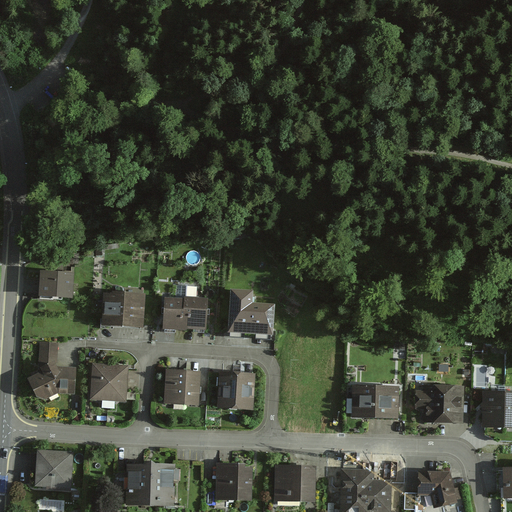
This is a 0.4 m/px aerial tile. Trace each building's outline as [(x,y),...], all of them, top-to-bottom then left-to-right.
[(40,274),(39,300),(74,301),(75,276),(40,274)] [(273,309),(251,308),(252,295),(232,293),(230,333),(271,336),(273,309)] [(103,296),(102,329),(144,331),(146,298),(103,296)] [(185,332),(185,331),(186,303),(166,302),(165,331),(185,332)] [(185,331),(204,331),(205,302),(186,302),(186,303),(185,331)] [(79,398),(81,371),(56,370),(58,346),(41,344),(38,377),(32,381),(48,404),(58,397),(79,398)] [(90,401),(127,404),(130,368),(92,366),(90,401)] [(164,406),(198,408),(200,374),(166,372),(164,406)] [(217,411),(254,413),(256,376),(219,374),(217,411)] [(354,417),(396,419),(397,391),(356,389),(354,417)] [(426,422),(460,423),(461,390),(426,389),(426,393),(418,392),(417,408),(426,408),(426,422)] [(486,428),(504,428),(505,397),(486,397),(486,428)] [(35,489),(71,491),(74,454),(37,451),(35,489)] [(216,502),(252,503),(253,470),(246,470),(246,467),(217,466),(216,502)] [(127,508),(175,509),(175,468),(127,467),(127,508)] [(315,504),(316,468),(275,467),(274,503),(315,504)] [(391,511),(392,482),(374,482),(375,471),(341,471),(340,511),(391,511)] [(511,472),(503,473),(503,501),(511,500),(511,472)] [(451,473),(418,473),(418,498),(431,498),(434,510),(458,505),(451,473)] [(417,508),(417,492),(406,491),(405,508),(417,508)]
